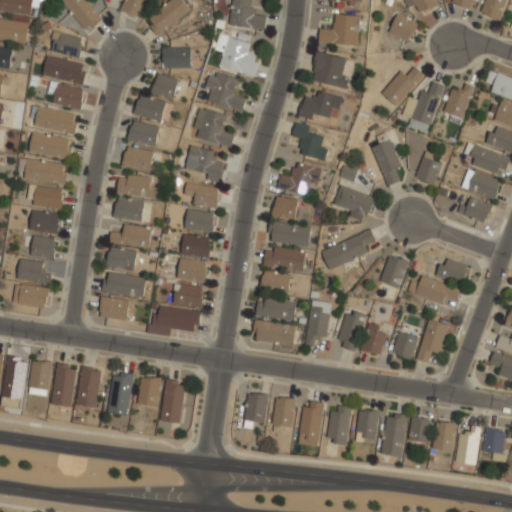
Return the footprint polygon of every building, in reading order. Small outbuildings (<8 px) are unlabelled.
[(31,0),(0,0),(0,9),(30,14),(31,0)] [(60,0),(86,31),(102,18),(87,0),(60,0)] [(123,0),(120,8),(138,17),(145,0),(123,0)] [(156,33),(190,11),(182,0),(169,0),(145,16),(156,33)] [(253,0),(231,0),(228,23),(263,29),(266,14),(252,12),(253,0)] [(405,0),(410,7),(415,3),(421,12),(438,1),(437,0),(405,0)] [(484,0),(480,12),(498,19),(505,0),(484,0)] [(357,45),(360,15),(333,13),(332,28),(320,27),(319,42),(357,45)] [(410,40),(417,21),(396,13),(388,31),(410,40)] [(0,37),(26,41),(29,21),(0,16),(0,37)] [(50,50),(77,57),(83,37),(56,30),(50,50)] [(257,55),(247,53),(250,42),(226,36),(218,66),(253,75),(257,55)] [(0,66),(8,68),(12,47),(0,44),(0,66)] [(162,66),(191,66),(191,45),(162,45),(162,66)] [(350,59),(318,52),(311,80),(343,87),(350,59)] [(87,64),(46,54),(42,73),(82,83),(87,64)] [(383,95),(401,105),(421,71),(414,66),(409,75),(398,68),(383,95)] [(205,88),(211,90),(207,102),(241,112),(245,97),(234,94),(238,78),(210,70),(205,88)] [(173,97),(178,77),(156,72),(151,91),(173,97)] [(493,83),(490,93),(511,99),(511,78),(489,72),(487,82),(493,83)] [(410,126),(430,131),(442,84),(432,81),(430,92),(419,89),(410,126)] [(81,107),(83,86),(51,83),(49,104),(81,107)] [(444,112),(463,118),(471,90),(452,84),(444,112)] [(300,117),(330,118),(330,107),(342,107),(342,93),(316,92),(316,97),(301,97),(300,117)] [(134,113),(161,119),(166,99),(138,93),(134,113)] [(511,126),(511,104),(500,100),(493,119),(511,126)] [(74,133),(78,112),(36,104),(32,125),(74,133)] [(230,147),(234,133),(223,130),(227,115),(199,107),(191,136),(230,147)] [(155,145),(160,125),(132,117),(127,137),(155,145)] [(291,135),(302,139),(298,152),(321,159),(329,134),(295,124),(291,135)] [(511,130),(491,124),(486,143),(511,151),(511,130)] [(72,137),(31,131),(28,152),(69,158),(72,137)] [(393,169),(401,166),(386,131),(377,135),(380,142),(371,146),(387,184),(398,180),(393,169)] [(471,164),(501,175),(508,155),(469,141),(465,152),(474,155),(471,164)] [(122,164),(149,170),(153,149),(126,143),(122,164)] [(215,151),(190,145),(184,170),(220,179),(224,163),(213,160),(215,151)] [(414,178),(433,185),(442,162),(424,154),(414,178)] [(64,183),(67,163),(26,156),(23,176),(64,183)] [(310,184),(317,185),(320,168),(294,163),(292,176),(279,174),(277,189),(308,194),(310,184)] [(352,180),(357,169),(344,163),(339,175),(352,180)] [(495,198),(501,179),(468,168),(462,187),(495,198)] [(155,177),(120,171),(116,190),(152,197),(155,177)] [(219,186),(186,181),(184,191),(194,192),(192,203),(216,207),(219,186)] [(63,186),(31,182),(28,204),(61,207),(63,186)] [(374,197),(340,184),(332,206),(366,218),(374,197)] [(492,204),(466,194),(459,213),(486,222),(492,204)] [(271,216),(295,220),(298,199),(275,195),(271,216)] [(143,198),(116,196),(114,217),(141,219),(143,198)] [(211,232),(215,212),(187,208),(184,228),(211,232)] [(57,232),(59,211),(31,209),(29,229),(57,232)] [(310,226),(270,221),(267,240),(307,246),(310,226)] [(109,241),(148,247),(152,226),(122,222),(120,232),(111,230),(109,241)] [(365,242),(375,238),(370,228),(321,251),(329,268),(369,250),(365,242)] [(180,252),(207,257),(211,237),(183,232),(180,252)] [(53,258),(56,236),(32,234),(30,255),(53,258)] [(134,269),(137,249),(108,246),(106,266),(134,269)] [(305,251),(266,246),(263,266),(303,271),(305,251)] [(379,280),(397,287),(408,261),(391,254),(379,280)] [(436,275),(462,283),(468,265),(442,257),(436,275)] [(43,261),(20,258),(17,278),(46,282),(48,273),(41,272),(43,261)] [(177,278),(205,281),(207,260),(179,258),(177,278)] [(287,292),(291,275),(264,269),(260,286),(287,292)] [(143,296),(146,275),(104,270),(101,291),(143,296)] [(408,290),(454,307),(461,289),(422,273),(418,284),(411,281),(408,290)] [(13,302),(46,306),(48,285),(16,282),(13,302)] [(201,306),(203,285),(174,282),(172,303),(201,306)] [(129,299),(101,295),(98,315),(126,319),(129,299)] [(294,320),(296,300),(258,295),(255,315),(294,320)] [(316,336),(325,338),(331,303),(312,300),(305,344),(314,345),(316,336)] [(156,325),(197,330),(200,310),(159,304),(156,325)] [(336,345),(354,351),(366,314),(348,308),(336,345)] [(430,352),(439,355),(448,325),(429,319),(417,359),(427,363),(430,352)] [(295,324),(254,320),(252,339),(293,344),(295,324)] [(360,349),(378,356),(388,328),(370,322),(360,349)] [(392,354),(411,359),(417,336),(398,331),(392,354)] [(500,334),(495,347),(511,352),(511,336),(511,338),(500,334)] [(498,375),(511,379),(511,357),(493,352),(489,363),(500,367),(498,375)] [(27,357),(7,354),(2,398),(21,401),(27,357)] [(28,392),(47,395),(51,361),(32,358),(28,392)] [(77,365),(58,361),(50,402),(69,406),(77,365)] [(101,368),(82,365),(76,404),(96,406),(101,368)] [(125,416),(134,376),(115,372),(106,412),(125,416)] [(157,406),(159,378),(141,376),(138,404),(157,406)] [(160,420),(179,422),(185,382),(166,379),(160,420)] [(243,426),(255,427),(256,423),(263,424),(267,394),(248,391),(243,426)] [(292,425),(296,398),(276,395),(272,422),(292,425)] [(299,442),(317,445),(323,403),(305,400),(299,442)] [(348,443),(348,406),(329,406),(329,443),(348,443)] [(373,439),(379,413),(360,409),(355,436),(373,439)] [(401,456),(406,417),(386,414),(380,453),(401,456)] [(427,443),(431,421),(412,417),(408,440),(427,443)] [(456,424),(437,420),(432,448),(450,452),(456,424)] [(456,462),(476,464),(480,428),(470,427),(470,432),(459,431),(456,462)] [(491,460),(502,461),(505,430),(485,428),(482,451),(492,452),(491,460)]
